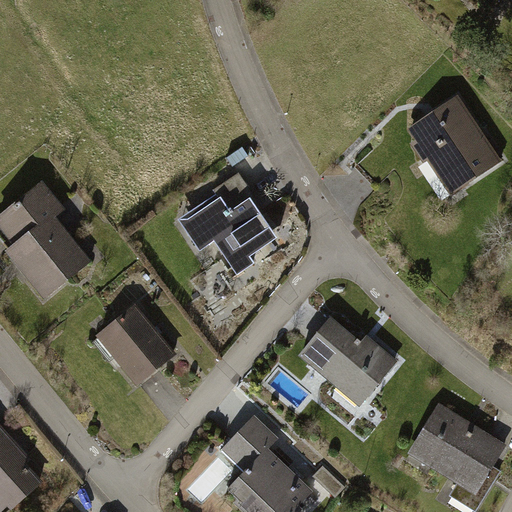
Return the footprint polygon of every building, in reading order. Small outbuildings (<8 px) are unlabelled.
[(511,0),(472,0),(511,15),(511,0)] [(505,175),(457,109),(406,145),(454,211),(505,175)] [(258,206),(241,180),(213,198),(222,211),(192,231),(227,284),(275,253),(248,213),(258,206)] [(68,218),(47,192),(0,228),(0,232),(20,258),(9,266),(47,315),(98,275),(58,225),(68,218)] [(181,366),(135,318),(97,353),(143,402),(181,366)] [(357,430),(404,369),(372,344),(363,355),(331,330),(302,367),(334,393),(325,404),(357,430)] [(511,459),(441,417),(409,470),(479,511),(511,459)] [(287,446),(258,421),(224,461),(250,482),(230,506),(237,511),(318,511),(324,505),(273,462),(287,446)] [(0,511),(24,511),(47,493),(0,438),(0,511)]
